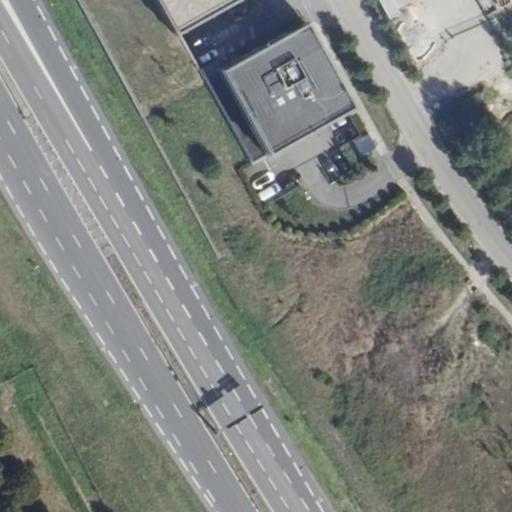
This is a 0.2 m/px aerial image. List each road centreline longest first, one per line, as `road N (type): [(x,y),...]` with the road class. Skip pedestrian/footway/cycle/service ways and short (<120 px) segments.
road 1 (primary): [(0,104),(240,511)]
road 2 (secondary): [(166,293),(19,0)]
road 3 (primary): [(166,293),(0,19)]
road 4 (unclassified): [(511,264),(409,117),(341,0)]
road 5 (primary): [(297,511),(166,293)]
